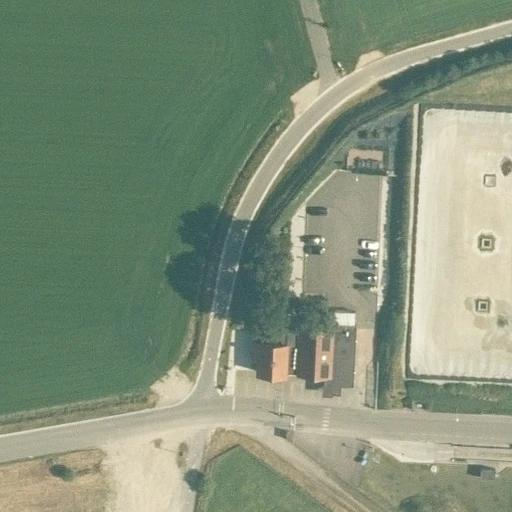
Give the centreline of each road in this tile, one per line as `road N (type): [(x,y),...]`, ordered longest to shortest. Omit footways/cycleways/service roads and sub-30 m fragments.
road 1 (unclassified): [(200,410),(244,196),(287,128),(320,92),(356,70),(511,27)]
road 2 (unclassified): [(0,444),(200,410)]
road 3 (track): [(233,411),(370,511)]
